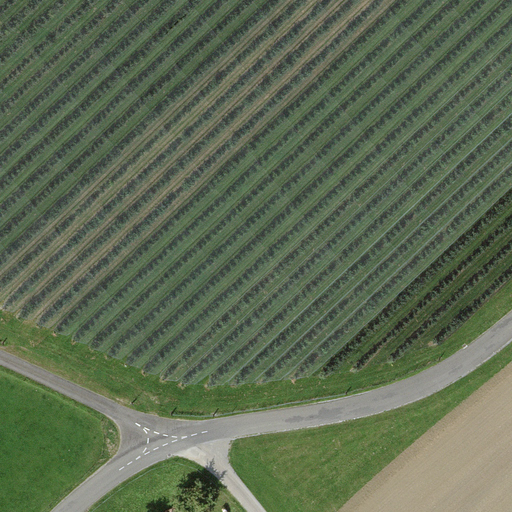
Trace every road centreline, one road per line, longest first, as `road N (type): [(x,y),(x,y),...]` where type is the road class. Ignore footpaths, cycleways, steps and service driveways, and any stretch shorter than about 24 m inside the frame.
road 1 (unclassified): [(165,440),(392,400),(461,366),(511,321)]
road 2 (unclassified): [(165,440),(0,359)]
